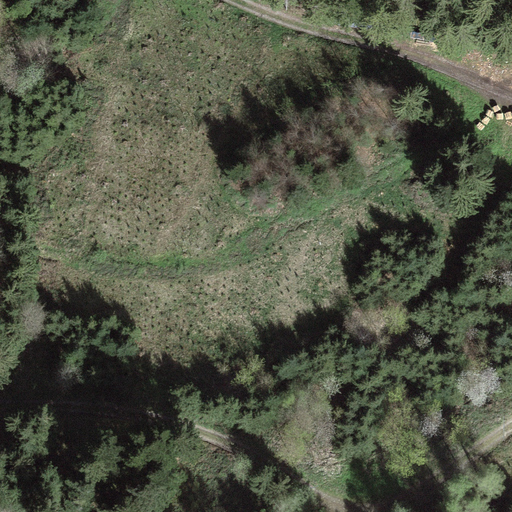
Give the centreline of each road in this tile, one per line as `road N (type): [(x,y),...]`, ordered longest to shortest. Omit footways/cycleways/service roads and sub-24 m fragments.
road 1 (track): [(0,241),(105,271),(202,269),(511,108)]
road 2 (track): [(341,511),(249,448),(188,422),(140,410),(0,403)]
road 3 (track): [(261,0),(511,96)]
road 4 (track): [(511,420),(388,511)]
